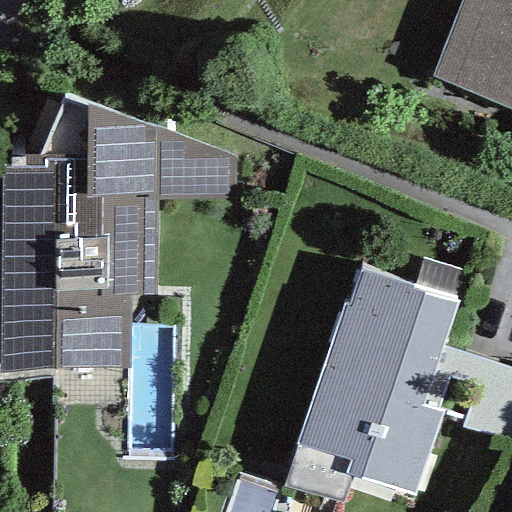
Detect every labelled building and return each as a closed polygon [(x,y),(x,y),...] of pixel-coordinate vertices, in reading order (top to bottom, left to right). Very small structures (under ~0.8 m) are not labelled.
[(511,0),(460,0),(430,75),(511,108),(511,0)] [(10,167),(1,168),(0,300),(0,373),(129,368),(130,296),(154,296),(158,200),(236,199),(235,158),(65,93),(39,155),(23,155),(23,158),(10,158),(10,167)] [(351,477),(413,495),(442,412),(424,406),(443,345),(458,303),(360,271),(348,305),(343,305),(295,444),(350,461),(345,475),(351,477)] [(511,366),(443,345),(424,406),(442,412),(465,419),(462,427),(511,442),(511,366)] [(343,504),(351,477),(345,475),(350,461),(295,444),(282,486),(343,504)]
